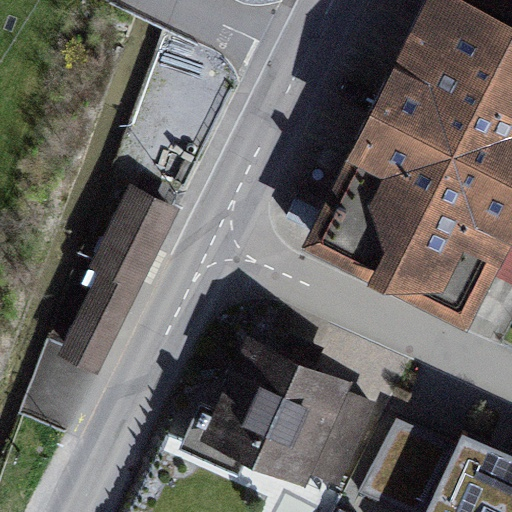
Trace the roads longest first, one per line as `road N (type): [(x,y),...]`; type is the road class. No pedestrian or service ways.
road 1 (residential): [(211,241),(511,378)]
road 2 (residential): [(211,241),(75,511)]
road 3 (residential): [(330,0),(211,241)]
